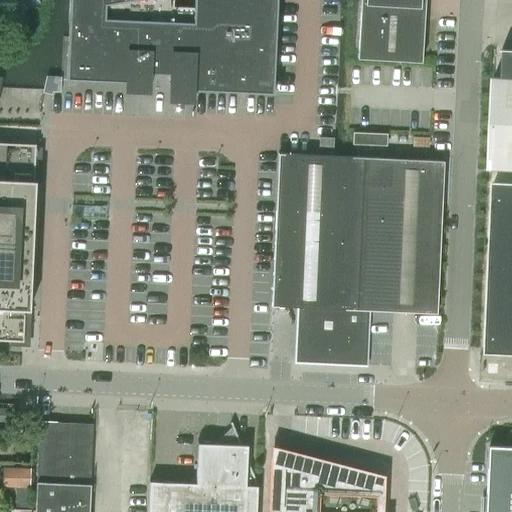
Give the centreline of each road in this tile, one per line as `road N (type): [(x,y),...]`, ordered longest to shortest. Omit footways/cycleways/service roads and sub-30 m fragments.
road 1 (tertiary): [(0,379),(453,403)]
road 2 (unclassified): [(453,403),(470,0)]
